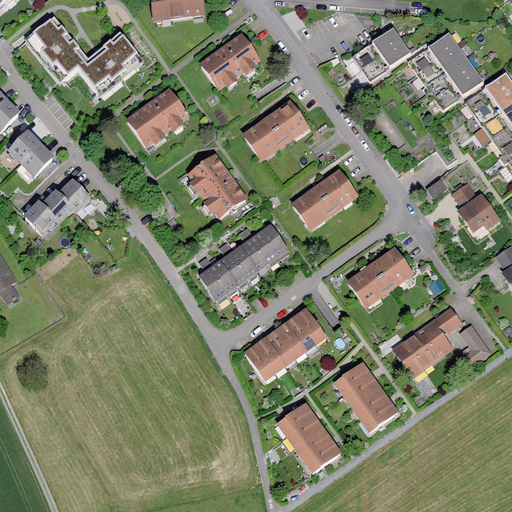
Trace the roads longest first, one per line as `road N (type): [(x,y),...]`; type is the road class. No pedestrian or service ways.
road 1 (residential): [(0,59),(119,201),(220,347)]
road 2 (residential): [(254,0),(403,214)]
road 3 (residential): [(403,214),(220,347)]
road 4 (unclassified): [(274,511),(245,395),(220,347)]
road 5 (track): [(0,385),(53,511)]
road 6 (residential): [(403,214),(476,314)]
